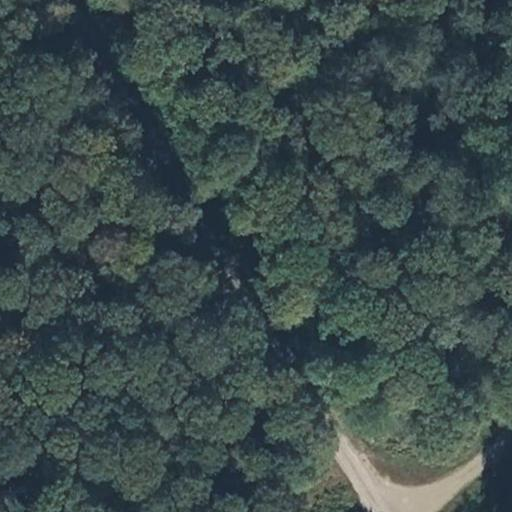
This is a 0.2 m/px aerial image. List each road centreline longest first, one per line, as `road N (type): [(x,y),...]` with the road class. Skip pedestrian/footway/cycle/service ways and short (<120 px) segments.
road 1 (track): [(392,511),(78,0)]
road 2 (track): [(511,434),(417,511)]
